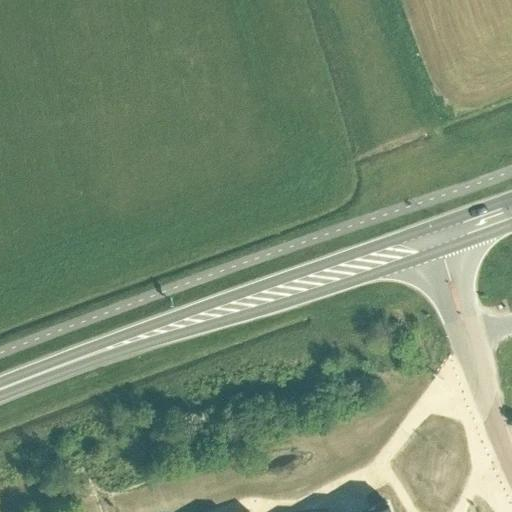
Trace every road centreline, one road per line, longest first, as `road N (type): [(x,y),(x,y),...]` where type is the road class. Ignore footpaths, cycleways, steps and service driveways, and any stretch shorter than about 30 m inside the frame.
road 1 (primary): [(0,388),(435,235)]
road 2 (residential): [(511,471),(435,235)]
